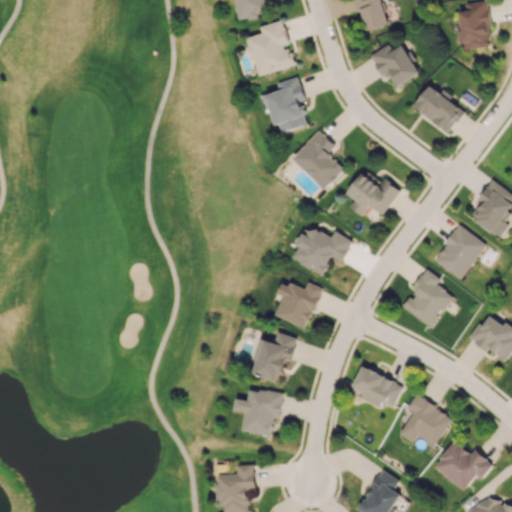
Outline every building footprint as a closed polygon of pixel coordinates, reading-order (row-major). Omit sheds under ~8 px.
[(234,0),(240,20),(268,12),(264,0),(234,0)] [(361,11),(367,30),(388,23),(381,0),(354,0),(358,12),(361,11)] [(459,10),(462,30),(460,30),(463,49),(490,45),(487,22),(491,21),(488,0),(485,0),(466,3),(466,9),(459,10)] [(290,45),(283,19),(261,25),(263,32),(247,36),(258,75),(296,64),(291,45),(290,45)] [(401,43),(392,49),(389,43),(370,55),(382,75),(388,72),(396,86),(419,72),(401,43)] [(277,82),(280,90),(267,94),(279,133),(311,123),(296,76),(277,82)] [(465,107),(429,84),(413,108),(450,131),(465,107)] [(325,188),(344,167),(329,153),(336,145),(319,129),(292,158),(325,188)] [(348,193),(356,199),(350,207),(363,215),(370,205),(384,214),(401,189),(385,178),(383,182),(365,169),(348,193)] [(511,203),(511,193),(493,179),(478,198),(482,201),(471,215),(499,237),(511,219),(511,214),(507,210),(511,203)] [(435,260),(461,279),(486,243),(460,224),(435,260)] [(353,239),(335,231),(332,237),(307,225),(292,259),(324,273),(331,256),(343,261),(353,239)] [(403,307),(431,326),(453,294),(437,284),(441,278),(426,267),(411,289),(414,291),(403,307)] [(322,286),(308,281),(305,288),(282,280),(277,293),(283,295),(275,316),(308,327),(322,286)] [(506,360),(511,351),(511,327),(505,322),(503,324),(490,315),(483,325),(479,322),(468,337),(488,351),(490,349),(506,360)] [(283,382),(296,336),(278,331),(275,341),(260,337),(251,373),(283,382)] [(242,430),(270,435),(273,415),(280,416),(284,392),(250,387),(248,399),(237,397),(235,409),(245,411),(242,430)] [(452,416),(415,394),(408,407),(413,411),(400,434),(414,442),(417,436),(434,446),(452,416)] [(494,464),(475,448),(471,453),(456,441),(435,465),(464,490),(477,474),(482,478),(494,464)] [(256,487),(255,463),(237,464),(237,473),(217,473),(219,505),(225,505),(225,511),(249,511),(248,488),(256,487)] [(357,507),(364,511),(391,511),(395,507),(393,506),(402,494),(395,489),(400,480),(383,469),(357,507)] [(466,511),(511,511),(511,503),(506,502),(503,504),(500,499),(491,497),(466,511)]
